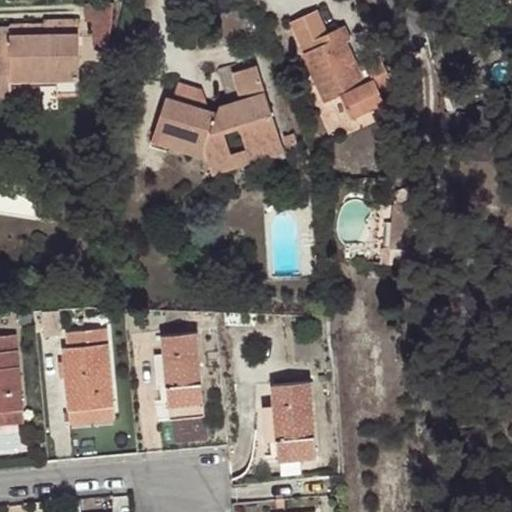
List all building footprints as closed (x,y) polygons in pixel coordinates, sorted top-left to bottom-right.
[(114,2),(85,3),(85,21),(93,21),(92,45),(109,47),(114,2)] [(289,22),(298,45),(328,32),(318,10),(289,22)] [(45,33),(79,32),(79,20),(44,20),(44,23),(45,33)] [(8,33),(8,28),(0,27),(0,93),(12,94),(12,82),(79,81),(79,32),(45,33),(44,23),(21,23),(22,34),(8,33)] [(8,23),(8,28),(8,33),(22,34),(21,23),(8,23)] [(331,41),(304,53),(326,102),(328,102),(342,96),(354,119),(358,116),(348,91),(364,84),(359,72),(356,66),(346,43),(352,40),(345,25),(328,32),(331,41)] [(328,32),(298,45),(302,54),(304,53),(331,41),(328,32)] [(368,69),(359,72),(364,84),(348,91),(358,116),(386,103),(382,93),(395,86),(382,56),(365,62),(368,69)] [(365,62),(356,66),(359,72),(368,69),(365,62)] [(205,152),(206,160),(209,168),(230,161),(221,130),(241,124),(250,155),(281,145),(256,65),(232,73),(239,99),(218,106),(216,113),(167,95),(153,135),(205,152)] [(212,175),(284,152),(281,145),(250,155),(241,124),(221,130),(230,161),(209,168),(212,175)] [(0,207),(26,215),(33,191),(0,180),(0,207)] [(424,206),(398,204),(394,247),(420,249),(424,206)] [(61,333),(59,310),(44,311),(46,334),(61,333)] [(63,349),(68,410),(114,407),(107,329),(66,332),(67,347),(63,349)] [(198,335),(162,339),(168,407),(203,404),(198,335)] [(0,410),(22,409),(15,336),(0,337),(0,410)] [(309,381),(270,384),(276,461),(314,458),(309,381)] [(114,407),(68,410),(69,424),(115,420),(114,407)] [(22,409),(0,410),(0,423),(24,422),(22,409)]
